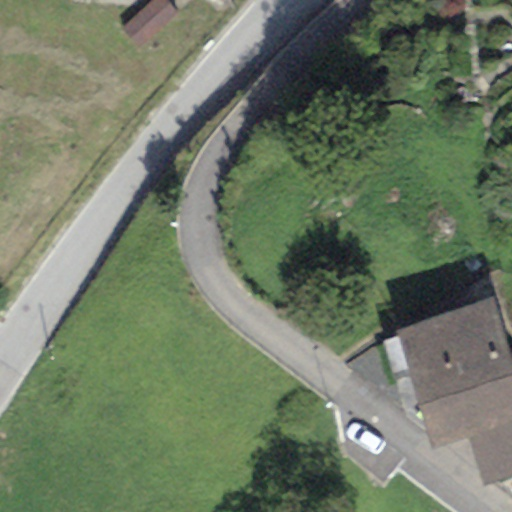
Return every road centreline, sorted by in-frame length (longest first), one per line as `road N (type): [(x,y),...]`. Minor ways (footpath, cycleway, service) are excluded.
road 1 (residential): [(506,511),(279,345),(227,300),(199,248),(204,182),(220,156),(368,0)]
road 2 (tertiary): [(289,0),(162,134),(0,360)]
